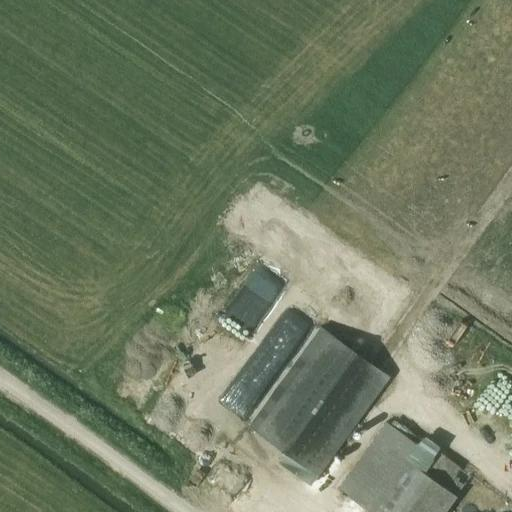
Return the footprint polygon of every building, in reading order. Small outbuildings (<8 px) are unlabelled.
[(188,411),(272,276),(253,264),(168,398),(188,411)] [(278,305),(216,401),(244,419),(306,323),(278,305)] [(317,476),(318,477),(390,377),(320,327),(249,427),(287,455),(317,476)] [(445,511),(457,496),(455,495),(471,475),(394,420),(390,425),(385,422),(337,489),(369,511),(445,511)] [(287,455),(280,464),(310,486),(317,476),(287,455)] [(247,511),(294,511),(214,457),(199,479),(247,511)]
